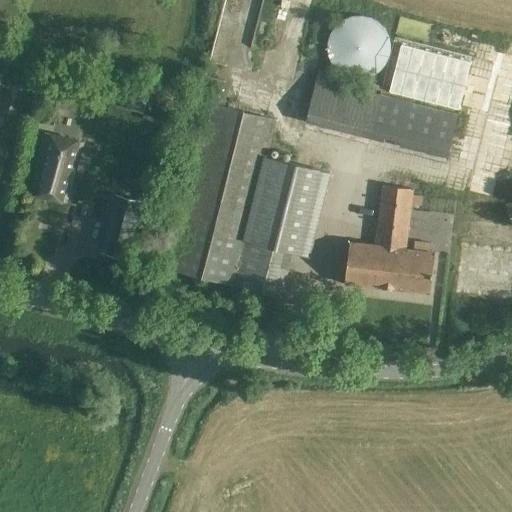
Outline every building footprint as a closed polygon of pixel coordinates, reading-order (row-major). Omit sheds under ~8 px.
[(334,67),(339,73),(345,76),(354,78),(361,79),(365,78),(372,76),(377,74),(381,70),(384,66),(387,61),(389,56),(390,50),(390,42),(388,37),(384,29),(381,25),(377,22),(369,18),(364,16),(358,16),(353,16),(348,18),(343,20),(336,25),(333,29),(330,34),(328,39),(327,45),(327,53),(329,58),(331,63),(334,67)] [(383,86),(382,90),(452,107),(464,60),(394,43),(383,86)] [(4,70),(1,92),(12,93),(14,81),(15,71),(4,70)] [(447,158),(458,113),(318,78),(307,123),(447,158)] [(132,96),(128,109),(141,113),(145,100),(132,96)] [(210,104),(169,269),(233,286),(265,156),(274,120),(210,104)] [(82,145),(46,135),(31,193),(66,202),(82,145)] [(265,156),(233,286),(280,297),(288,266),(291,253),(272,249),(294,163),(265,156)] [(393,187),(380,185),(372,245),(349,242),(344,285),(346,285),(346,283),(430,294),(435,253),(405,249),(413,189),(393,187)] [(127,259),(142,201),(116,194),(101,252),(127,259)]
